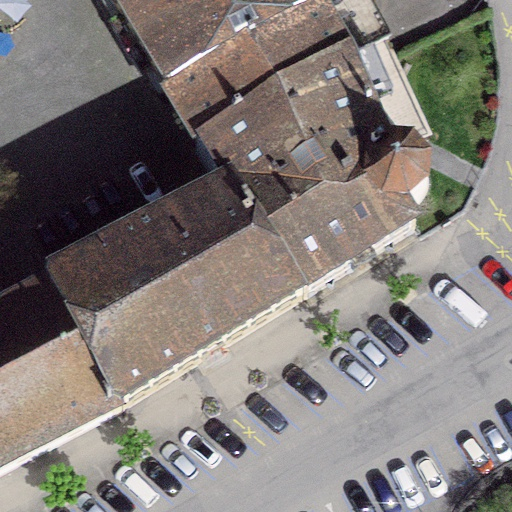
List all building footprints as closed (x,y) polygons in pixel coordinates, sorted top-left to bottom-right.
[(109,0),(167,97),(322,12),(341,0),(109,0)] [(341,0),(322,12),(167,97),(199,150),(348,63),(350,65),(388,45),(364,0),(341,0)] [(348,63),(199,150),(225,192),(231,189),(304,299),(414,230),(403,213),(417,205),(426,186),(424,170),(415,156),(405,151),(388,149),(351,68),(350,65),(348,63)] [(231,189),(225,192),(46,283),(116,415),(120,412),(304,299),(231,189)] [(0,475),(116,415),(46,283),(0,306),(0,475)]
